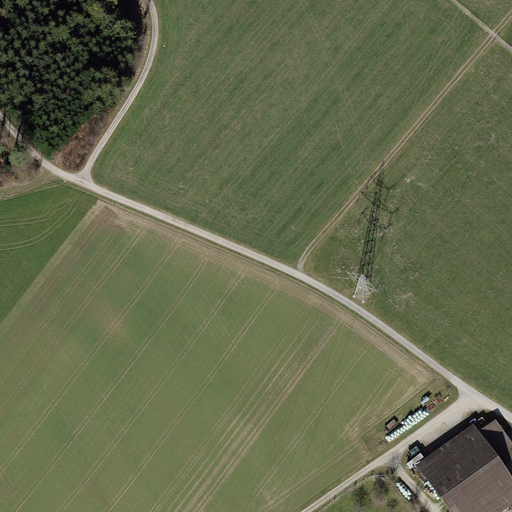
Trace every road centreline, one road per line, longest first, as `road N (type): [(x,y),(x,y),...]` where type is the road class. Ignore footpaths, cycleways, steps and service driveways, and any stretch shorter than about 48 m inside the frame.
road 1 (track): [(474,393),(350,301),(73,176)]
road 2 (track): [(511,14),(306,253),(299,274)]
road 3 (track): [(152,0),(157,30),(149,69),(73,176)]
road 4 (track): [(312,511),(474,393)]
